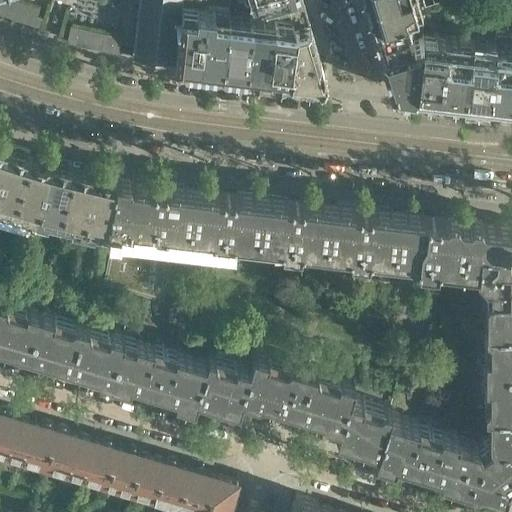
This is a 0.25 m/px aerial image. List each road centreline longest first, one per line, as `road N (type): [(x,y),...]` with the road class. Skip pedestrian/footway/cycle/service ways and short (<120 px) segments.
road 1 (tertiary): [(0,94),(98,125),(298,161),(511,184)]
road 2 (tertiary): [(371,125),(112,88),(0,51)]
road 3 (residential): [(0,380),(266,460)]
road 4 (residential): [(439,511),(266,460)]
road 5 (tertiary): [(511,137),(371,125)]
road 6 (residential): [(371,125),(338,0)]
